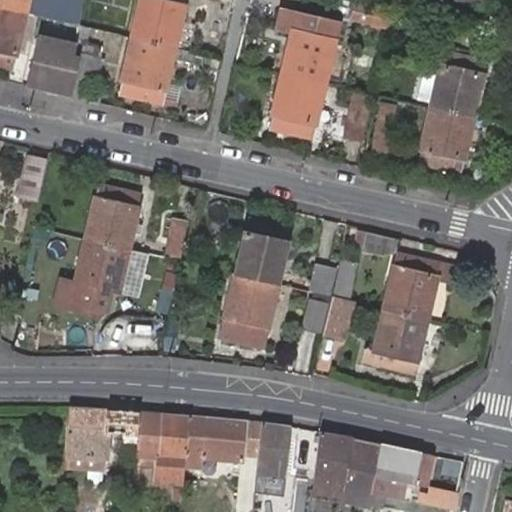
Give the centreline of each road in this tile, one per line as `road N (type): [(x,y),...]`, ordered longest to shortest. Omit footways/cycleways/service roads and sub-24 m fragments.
road 1 (residential): [(0,121),(468,225),(511,267)]
road 2 (residential): [(0,383),(229,392),(488,441)]
